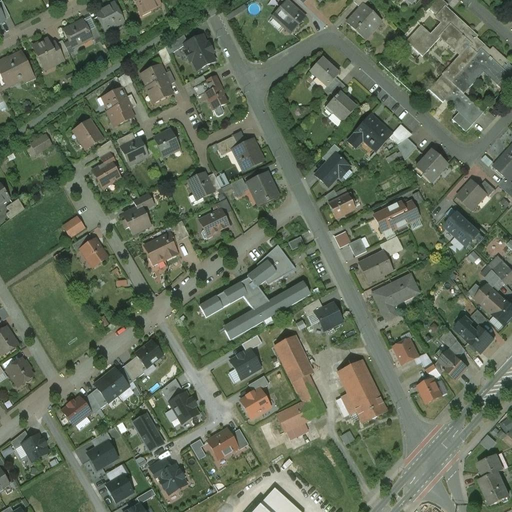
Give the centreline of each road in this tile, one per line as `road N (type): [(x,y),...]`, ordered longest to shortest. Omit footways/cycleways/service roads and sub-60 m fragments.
road 1 (residential): [(511,113),(469,159),(331,33),(249,88)]
road 2 (residential): [(430,460),(305,202)]
road 3 (residential): [(156,315),(305,202)]
road 4 (residential): [(176,447),(219,422),(156,315)]
road 5 (residential): [(156,315),(75,180)]
road 6 (residential): [(37,406),(101,511)]
road 7 (secondary): [(430,460),(511,372)]
